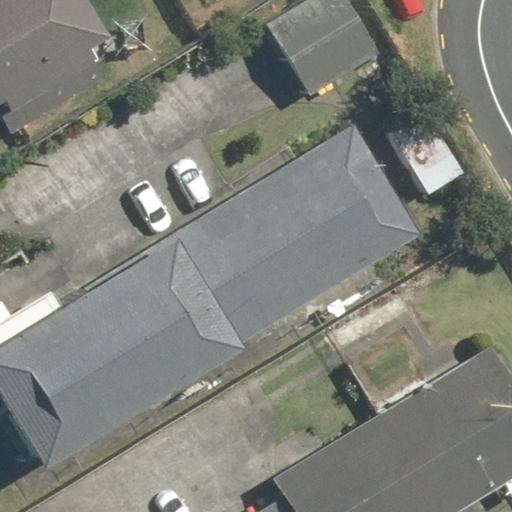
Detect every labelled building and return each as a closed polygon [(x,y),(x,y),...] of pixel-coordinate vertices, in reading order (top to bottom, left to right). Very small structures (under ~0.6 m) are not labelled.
[(70,0),(0,0),(0,110),(83,61),(72,41),(89,31),(70,0)] [(341,0),(293,0),(257,23),(306,97),(375,52),(341,0)] [(420,108),(382,133),(425,197),(463,172),(420,108)] [(343,123),(0,335),(0,418),(31,467),(410,232),(343,123)] [(447,511),(511,472),(511,387),(484,342),(264,478),(274,494),(244,511),(447,511)]
